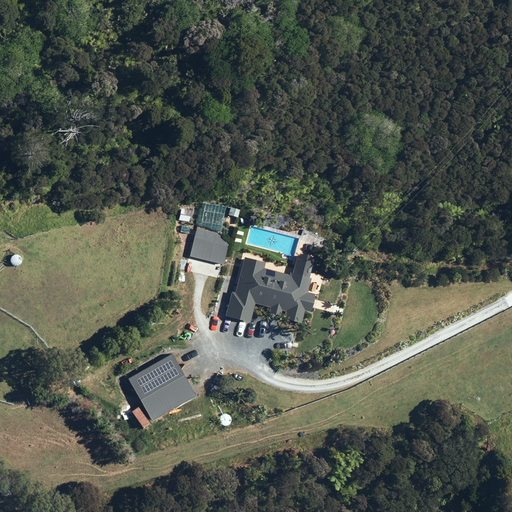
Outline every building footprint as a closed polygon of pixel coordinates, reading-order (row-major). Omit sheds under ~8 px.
[(238,207),(226,206),(225,218),(237,218),(238,207)] [(192,209),(178,209),(178,221),(191,221),(192,209)] [(316,232),(305,243),(314,252),(325,241),(316,232)] [(290,275),(287,284),(260,276),(263,264),(243,259),(239,271),(234,293),(230,292),(224,316),(249,323),(253,305),(282,312),(280,319),(299,324),(302,312),(307,313),(312,294),(305,292),(308,280),(290,275)] [(171,353),(126,379),(147,422),(193,396),(171,353)] [(135,407),(129,412),(141,428),(147,424),(135,407)]
